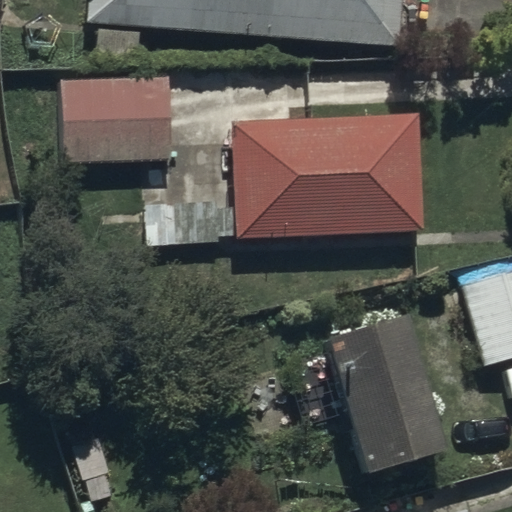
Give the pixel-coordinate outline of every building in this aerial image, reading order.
[(137,65),(140,30),(397,49),(400,0),(86,0),(85,26),(96,27),(93,62),(137,65)] [(166,77),(54,80),(55,163),(168,160),(166,77)] [(420,235),(414,114),(225,123),(231,244),(420,235)] [(511,274),(462,289),(483,365),(511,356),(511,274)] [(440,454),(401,320),(319,344),(322,355),(282,366),(300,427),(346,414),(364,476),(440,454)]
